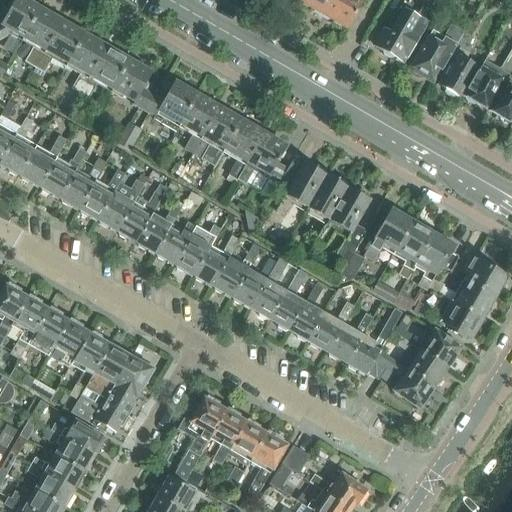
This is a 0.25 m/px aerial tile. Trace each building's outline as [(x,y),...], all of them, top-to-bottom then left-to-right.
[(12,31),(23,38),(39,10),(21,0),(14,0),(1,24),(0,24),(0,40),(10,34),(12,31)] [(298,0),(297,2),(321,16),(330,0),(298,0)] [(330,0),(321,16),(345,30),(362,1),(360,0),(330,0)] [(404,10),(403,10),(389,34),(382,30),(373,45),(402,62),(409,50),(410,51),(428,23),(427,23),(433,13),(422,6),(417,15),(405,8),(404,10)] [(27,64),(35,69),(61,25),(55,21),(56,20),(39,10),(23,38),(37,46),(27,64)] [(54,56),(68,64),(84,36),(67,26),(66,28),(61,25),(35,69),(43,74),(54,56)] [(446,39),(431,31),(412,66),(412,71),(413,73),(416,75),(420,76),(423,76),(425,76),(431,72),(434,74),(431,79),(432,81),(434,81),(435,81),(441,69),(442,70),(453,52),(456,53),(458,49),(455,47),(463,34),(452,28),(446,39)] [(456,53),(437,86),(461,100),(479,69),(464,61),(468,54),(464,52),(472,38),(463,33),(463,34),(455,47),(458,49),(456,53)] [(71,90),(79,94),(105,50),(99,47),(100,45),(84,36),(68,64),(82,72),(71,90)] [(476,105),(487,112),(511,69),(511,48),(501,69),(497,70),(483,62),(463,97),(464,98),(466,102),(472,106),(476,105)] [(98,81),(112,89),(128,62),(112,52),(111,54),(105,50),(79,94),(88,99),(98,81)] [(112,89),(134,102),(142,90),(151,75),(128,62),(112,89)] [(0,78),(3,81),(10,69),(0,63),(0,78)] [(510,125),(511,126),(511,125),(511,69),(487,112),(498,118),(500,122),(506,126),(510,125)] [(175,133),(180,124),(196,96),(173,83),(162,102),(157,111),(158,111),(166,116),(161,125),(175,133)] [(142,90),(134,102),(133,105),(141,110),(150,95),(142,90)] [(183,150),(192,155),(217,111),(212,108),(213,106),(196,96),(180,124),(194,132),(183,150)] [(157,111),(162,102),(154,97),(145,113),(154,118),(158,111),(157,111)] [(0,117),(6,121),(12,112),(5,108),(0,116),(0,117)] [(210,142),(224,150),(240,122),(224,112),(223,114),(217,111),(192,155),(200,160),(210,142)] [(0,162),(15,137),(20,129),(6,121),(0,117),(0,162)] [(25,119),(20,128),(27,132),(32,124),(25,119)] [(228,176),(236,181),(262,136),(256,133),(257,132),(240,122),(224,150),(238,158),(228,176)] [(115,145),(129,152),(141,132),(127,124),(115,145)] [(20,129),(15,137),(0,162),(0,165),(19,176),(35,149),(40,139),(27,132),(20,128),(20,129)] [(236,181),(244,185),(252,172),(267,180),(269,175),(280,181),(287,170),(276,164),(285,148),(268,138),(267,140),(262,136),(236,181)] [(95,138),(86,154),(85,155),(89,156),(98,140),(95,138)] [(65,143),(58,139),(48,156),(55,160),(65,143)] [(19,176),(39,188),(55,160),(48,156),(35,149),(19,176)] [(85,155),(86,154),(79,150),(72,162),(78,166),(85,155)] [(75,172),(78,166),(72,162),(71,162),(68,168),(55,160),(39,188),(59,199),(75,172)] [(278,186),(288,192),(278,209),(286,214),(295,199),(308,207),(326,177),(304,164),(303,166),(292,160),(287,170),(278,186)] [(94,183),(105,165),(97,161),(87,179),(94,183)] [(59,199),(78,210),(94,183),(87,179),(75,172),(59,199)] [(98,221),(113,194),(118,186),(123,176),(116,172),(106,190),(94,183),(78,210),(98,221)] [(347,189),(326,177),(308,207),(329,219),(330,219),(347,189)] [(137,198),(142,188),(135,183),(130,192),(118,186),(113,194),(98,221),(117,232),(132,205),(137,198)] [(365,232),(355,226),(369,202),(367,201),(368,199),(367,195),(361,191),(357,192),(356,194),(347,189),(330,219),(329,219),(317,241),(325,245),(336,227),(349,234),(335,259),(347,266),(354,254),(353,253),(358,244),(365,232)] [(132,205),(117,232),(135,243),(151,216),(155,208),(162,197),(154,193),(147,204),(137,198),(132,205)] [(190,193),(186,201),(198,208),(202,200),(190,193)] [(168,218),(174,221),(181,209),(175,205),(168,218)] [(381,248),(393,255),(411,224),(405,221),(407,218),(397,213),(396,215),(391,212),(365,256),(373,261),(381,248)] [(170,227),(171,227),(174,221),(168,218),(164,224),(151,216),(135,243),(136,244),(137,247),(143,251),(146,250),(154,254),(170,227)] [(181,233),(171,227),(170,227),(154,254),(155,255),(156,258),(162,262),(166,261),(173,265),(189,238),(190,239),(195,230),(196,228),(187,223),(181,233)] [(416,227),(411,224),(393,255),(406,263),(399,276),(407,281),(414,267),(413,267),(431,236),(425,232),(427,230),(417,224),(416,227)] [(214,240),(219,231),(212,227),(207,236),(214,240)] [(193,276),(208,249),(209,249),(214,240),(207,236),(195,230),(190,239),(189,238),(173,265),(175,266),(175,269),(181,273),(185,272),(193,276)] [(413,267),(414,267),(426,274),(418,287),(426,292),(440,268),(445,271),(454,256),(449,253),(453,248),(447,245),(448,242),(439,237),(437,239),(431,236),(413,267)] [(231,255),(238,242),(232,239),(225,251),(231,255)] [(260,249),(253,245),(243,262),(250,266),(260,249)] [(227,260),(228,260),(231,255),(225,251),(221,257),(209,249),(208,249),(193,276),(193,277),(194,280),(200,284),(204,283),(212,287),(227,260)] [(352,282),(364,260),(354,254),(347,266),(335,286),(352,282)] [(467,275),(464,281),(492,298),(496,291),(499,293),(504,283),(502,282),(504,278),(488,268),(489,265),(474,256),(464,273),(467,275)] [(223,294),(231,298),(246,271),(228,260),(227,260),(212,287),(213,288),(213,291),(219,295),(223,294)] [(274,287),(280,275),(286,265),(278,260),(275,264),(272,270),(269,276),(265,282),(250,309),(257,313),(258,317),(264,320),(267,319),(269,320),(284,293),(274,287)] [(262,272),(269,276),(272,270),(275,264),(268,260),(262,272)] [(265,282),(247,272),(246,271),(231,298),(232,299),(232,302),(238,306),(242,304),(250,309),(265,282)] [(292,297),(300,284),(293,280),(285,294),(284,293),(269,320),(276,324),(277,328),(283,331),(287,330),(288,331),(304,304),(292,297)] [(492,298),(464,281),(452,303),(480,319),(484,313),(486,314),(492,305),(489,303),(492,298)] [(377,282),(371,292),(392,304),(397,294),(377,282)] [(0,343),(10,326),(26,299),(18,294),(19,291),(8,285),(6,287),(5,287),(0,294),(0,320),(2,321),(0,324),(0,343)] [(308,299),(314,302),(321,290),(315,287),(308,299)] [(397,294),(392,304),(402,310),(409,312),(409,310),(413,304),(397,294)] [(21,336),(29,341),(47,311),(38,306),(40,303),(29,297),(27,300),(26,299),(10,326),(23,333),(21,336)] [(304,304),(288,331),(295,335),(296,339),(302,342),(306,341),(307,342),(323,315),(310,308),(314,302),(308,299),(305,305),(304,304)] [(425,316),(429,310),(419,303),(415,310),(413,312),(412,313),(422,320),(425,316)] [(480,319),(452,303),(440,323),(449,328),(447,330),(462,338),(463,336),(468,339),(471,335),(474,336),(479,327),(477,325),(480,319)] [(338,316),(345,320),(352,308),(345,304),(338,316)] [(47,311),(29,341),(27,345),(48,357),(52,350),(67,323),(59,318),(61,315),(50,309),(48,312),(47,311)] [(378,352),(380,349),(384,342),(401,314),(394,310),(377,338),(373,344),(361,337),(345,364),(346,365),(347,368),(353,372),(357,371),(365,375),(366,374),(374,360),(378,352)] [(342,326),(345,320),(338,316),(335,322),(323,315),(307,342),(308,343),(309,346),(315,350),(318,349),(326,353),(342,326)] [(357,327),(365,331),(371,319),(364,315),(357,327)] [(52,350),(72,362),(88,335),(80,330),(81,327),(70,320),(68,323),(67,323),(52,350)] [(405,342),(409,337),(403,333),(407,328),(400,323),(393,334),(400,338),(405,342)] [(337,359),(345,364),(361,337),(342,326),(326,353),(327,354),(328,357),(334,361),(337,359)] [(430,331),(417,351),(445,370),(446,369),(450,368),(454,362),(453,358),(458,350),(430,331)] [(71,365),(91,377),(108,346),(88,335),(72,362),(71,365)] [(395,345),(407,354),(411,347),(405,342),(400,338),(395,345)] [(24,350),(16,345),(9,356),(18,361),(24,350)] [(83,422),(90,426),(129,358),(128,358),(129,355),(115,347),(114,349),(108,346),(91,377),(85,388),(98,396),(83,422)] [(417,351),(404,370),(432,389),(433,388),(437,387),(441,381),(440,377),(445,370),(417,351)] [(374,360),(385,367),(394,374),(399,366),(378,352),(374,360)] [(131,359),(129,358),(90,426),(112,438),(140,389),(142,391),(151,376),(148,375),(151,371),(145,367),(146,365),(133,357),(131,359)] [(51,379),(59,384),(66,374),(57,369),(51,379)] [(432,389),(404,370),(390,391),(393,393),(393,395),(400,400),(402,399),(418,410),(419,408),(423,407),(428,401),(426,397),(432,389)] [(7,383),(1,379),(0,379),(0,404),(4,404),(8,402),(11,399),(12,395),(12,390),(10,386),(7,383)] [(33,382),(29,390),(49,402),(54,394),(33,382)] [(191,471),(197,461),(210,439),(209,439),(225,412),(216,407),(218,405),(207,398),(205,401),(203,400),(195,415),(188,411),(176,430),(194,440),(173,476),(185,482),(191,471)] [(39,401),(29,419),(36,423),(46,405),(39,401)] [(14,412),(24,418),(27,412),(17,406),(14,412)] [(225,412),(209,439),(210,439),(221,446),(212,461),(220,465),(221,465),(229,451),(245,424),(237,419),(239,416),(227,410),(226,413),(225,412)] [(29,419),(19,436),(25,440),(26,440),(36,423),(29,419)] [(54,425),(50,431),(91,455),(94,451),(97,452),(104,439),(102,437),(74,421),(67,432),(54,425)] [(229,451),(249,462),(265,435),(257,431),(258,428),(247,421),(246,424),(245,424),(229,451)] [(6,425),(1,433),(12,439),(16,431),(6,425)] [(50,431),(46,438),(60,446),(54,456),(82,472),(84,474),(92,461),(89,459),(91,455),(50,431)] [(265,435),(249,462),(270,474),(285,447),(277,442),(278,439),(267,433),(265,436),(265,435)] [(19,436),(9,453),(15,457),(25,440),(19,436)] [(292,447),(281,464),(291,470),(298,475),(309,458),(292,447)] [(9,453),(0,468),(0,471),(5,474),(15,457),(9,453)] [(34,459),(30,466),(72,490),(74,485),(77,487),(84,474),(82,472),(54,456),(48,467),(34,459)] [(281,464),(269,484),(278,490),(291,470),(281,464)] [(30,466),(26,473),(40,480),(34,491),(62,507),(64,508),(72,495),(69,494),(72,490),(30,466)] [(228,479),(236,484),(242,474),(234,469),(228,479)] [(309,484),(322,493),(350,511),(354,504),(357,506),(366,493),(335,472),(327,485),(314,476),(309,484)] [(167,478),(156,498),(180,511),(196,511),(206,496),(181,481),(178,485),(167,478)] [(248,491),(257,496),(263,486),(254,481),(248,491)] [(14,493),(10,500),(30,511),(62,511),(64,508),(62,507),(34,491),(28,501),(14,493)] [(296,503),(310,511),(349,511),(350,511),(322,493),(314,504),(301,495),(296,503)] [(180,511),(156,498),(147,511),(180,511)] [(30,511),(10,500),(6,507),(14,511),(30,511)]
